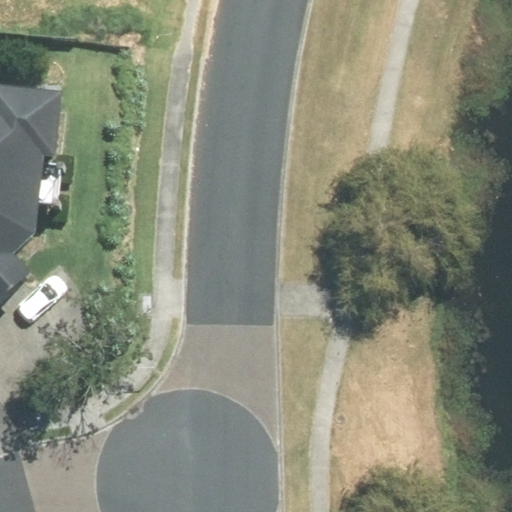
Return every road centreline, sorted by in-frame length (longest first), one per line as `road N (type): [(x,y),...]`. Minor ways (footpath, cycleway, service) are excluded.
road 1 (residential): [(264,0),(239,121),(231,320),(190,479)]
road 2 (residential): [(0,495),(84,473),(190,479)]
